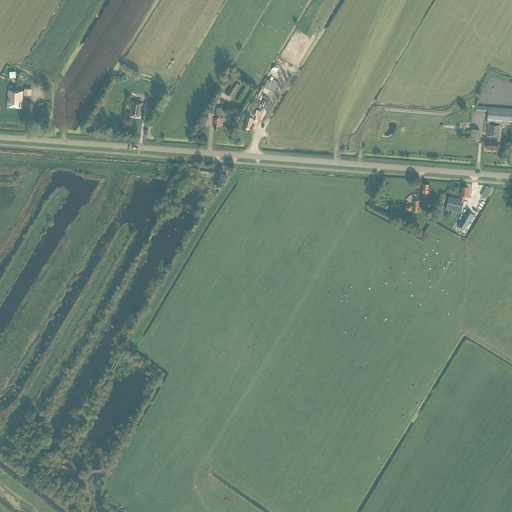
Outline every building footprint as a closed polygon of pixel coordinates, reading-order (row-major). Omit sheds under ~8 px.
[(274,93),(278,86),(267,80),(263,88),(274,93)] [(152,93),(155,85),(145,81),(142,89),(152,93)] [(240,86),(234,82),(226,95),(232,98),(240,86)] [(31,99),(31,90),(23,89),(23,91),(19,91),(8,90),(7,108),(21,109),(22,103),(23,95),(24,95),(24,98),(31,99)] [(140,111),(141,112),(143,103),(131,102),(130,110),(131,110),(131,116),(139,117),(140,111)] [(221,118),(222,106),(217,106),(216,114),(215,118),(214,124),(215,124),(214,130),(219,130),(219,126),(222,126),(223,118),(221,118)] [(511,125),(511,109),(489,107),(488,112),(487,123),(489,123),(487,137),(490,137),(490,142),(488,142),(487,150),(497,150),(499,149),(499,147),(497,146),(498,142),(499,142),(500,124),(511,125)] [(252,123),(253,120),(250,119),(250,117),(247,116),(245,124),(246,124),(245,128),(249,129),(251,122),(252,123)] [(478,142),(479,130),(471,129),(469,141),(478,142)] [(226,182),(226,175),(223,175),(223,169),(217,169),(216,175),(213,175),(213,180),(215,180),(215,184),(222,185),(222,182),(226,182)] [(422,194),(430,195),(430,189),(428,189),(429,185),(423,184),(422,194)] [(460,199),(449,197),(446,210),(461,213),(464,196),(467,197),(468,188),(462,187),(462,193),(460,193),(460,196),(460,199)] [(418,213),(418,202),(413,201),(413,206),(405,206),(404,211),(412,212),(418,213)] [(465,230),(474,215),(466,211),(458,226),(465,230)] [(69,472),(71,467),(64,463),(62,468),(69,472)]
